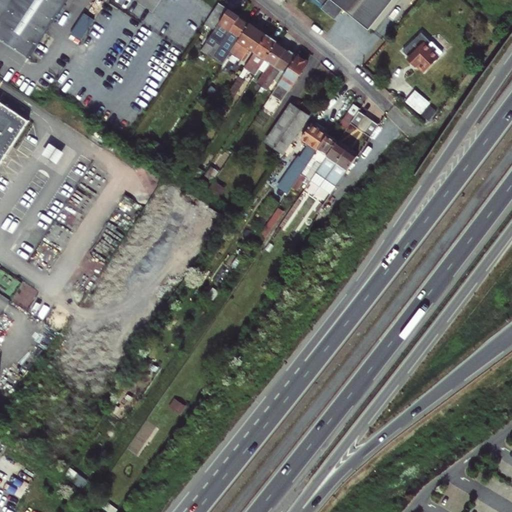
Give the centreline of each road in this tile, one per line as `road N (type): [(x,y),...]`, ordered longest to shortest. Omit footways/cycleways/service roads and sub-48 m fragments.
road 1 (motorway): [(511,62),(303,356),(255,437)]
road 2 (motorway): [(511,104),(255,437)]
road 3 (motorway): [(256,511),(511,184)]
road 4 (motorway): [(295,511),(511,228)]
road 5 (motorway): [(304,511),(361,451),(511,334)]
road 6 (residential): [(267,0),(411,127)]
